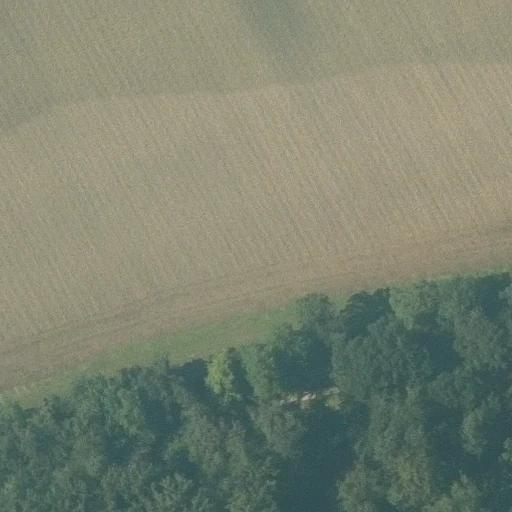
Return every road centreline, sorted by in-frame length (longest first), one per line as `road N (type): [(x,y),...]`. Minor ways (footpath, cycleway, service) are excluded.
road 1 (track): [(185,424),(511,355)]
road 2 (track): [(188,430),(0,478)]
